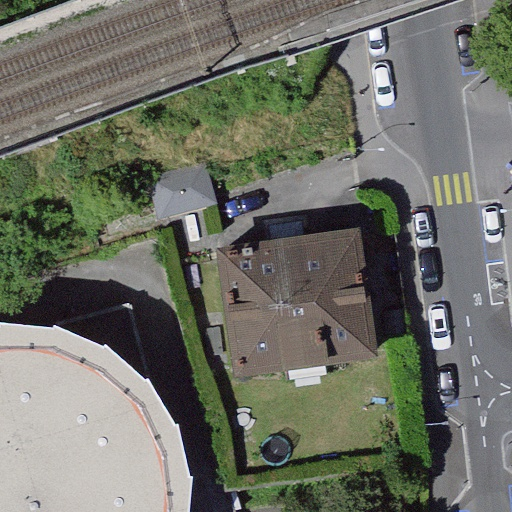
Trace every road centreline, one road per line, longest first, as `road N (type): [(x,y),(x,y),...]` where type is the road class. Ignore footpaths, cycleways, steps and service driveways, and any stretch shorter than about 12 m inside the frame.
road 1 (residential): [(450,143),(482,388)]
road 2 (residential): [(432,0),(450,143)]
road 3 (residential): [(482,388),(493,511)]
